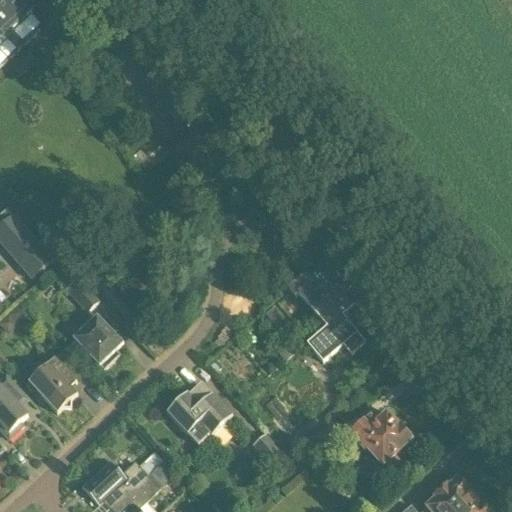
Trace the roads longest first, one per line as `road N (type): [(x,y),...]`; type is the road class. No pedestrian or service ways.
road 1 (residential): [(40,487),(213,323),(214,249),(306,161)]
road 2 (residential): [(511,401),(306,161)]
road 3 (residential): [(306,161),(169,0)]
